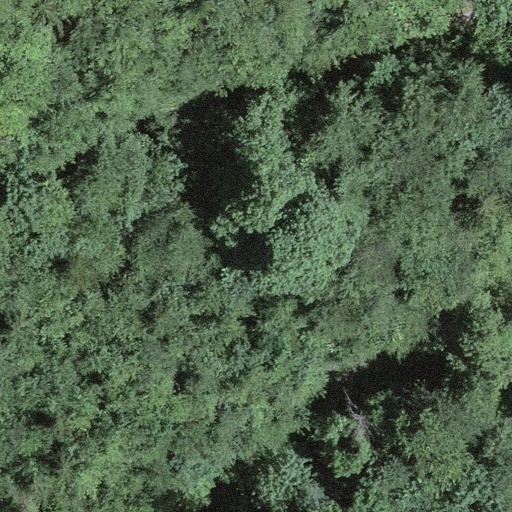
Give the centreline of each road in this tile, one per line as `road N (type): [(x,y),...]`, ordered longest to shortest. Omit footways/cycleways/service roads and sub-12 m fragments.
road 1 (track): [(498,0),(276,55),(0,161)]
road 2 (track): [(179,511),(245,445),(511,241)]
